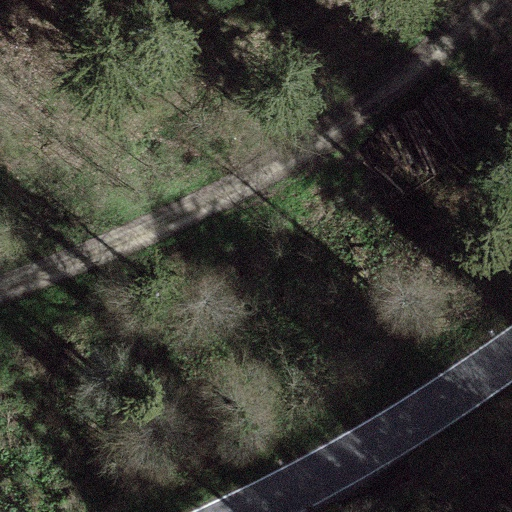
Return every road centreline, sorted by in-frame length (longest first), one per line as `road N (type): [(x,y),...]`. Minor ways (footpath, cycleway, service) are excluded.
road 1 (track): [(0,283),(157,224),(347,122),(489,0)]
road 2 (tertiary): [(245,511),(511,353)]
